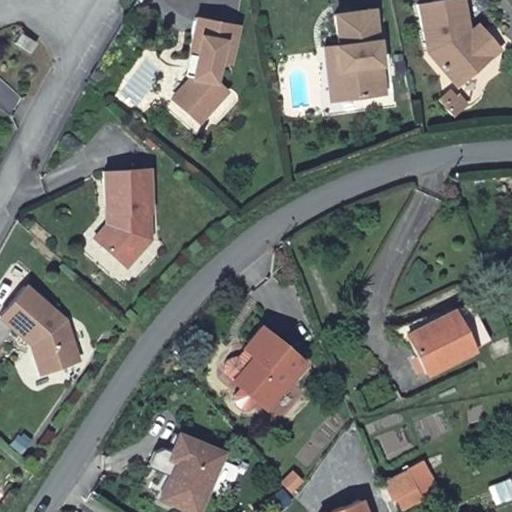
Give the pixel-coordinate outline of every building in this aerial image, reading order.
[(463,8),(422,16),(431,63),(460,97),(492,69),(471,45),(463,8)] [(380,52),(376,20),(338,26),(342,56),(337,57),(344,110),(387,105),(383,75),(378,75),(375,53),(380,52)] [(240,36),(199,28),(191,64),(198,66),(194,87),(175,108),(201,133),(229,102),(216,91),(220,71),(232,73),(240,36)] [(480,37),(471,45),(492,69),(501,61),(480,37)] [(39,52),(24,43),(18,52),(34,62),(39,52)] [(383,75),(380,52),(375,53),(378,75),(383,75)] [(344,110),(337,57),(326,57),(333,111),(344,110)] [(198,66),(191,64),(187,85),(194,87),(198,66)] [(454,101),(442,112),(455,128),(468,117),(454,101)] [(151,177),(105,180),(107,217),(114,224),(115,235),(101,251),(128,276),(152,248),(151,221),(153,221),(151,177)] [(114,224),(107,217),(108,232),(95,246),(101,251),(115,235),(114,224)] [(66,327),(27,293),(0,324),(32,351),(36,352),(39,359),(36,363),(43,381),(80,368),(66,327)] [(469,310),(407,342),(430,381),(490,349),(469,310)] [(258,412),(268,421),(307,374),(264,336),(244,358),(254,367),(233,390),(241,397),(258,412)] [(254,367),(244,358),(237,366),(232,366),(227,368),(223,371),(223,377),(224,383),(233,390),(254,367)] [(258,412),(241,397),(234,404),(233,410),(236,416),(240,419),(245,420),(251,420),(258,412)] [(157,508),(165,511),(199,511),(221,464),(177,443),(169,460),(164,470),(172,474),(167,485),(157,508)] [(164,470),(169,460),(149,465),(144,475),(167,485),(172,474),(164,470)]
